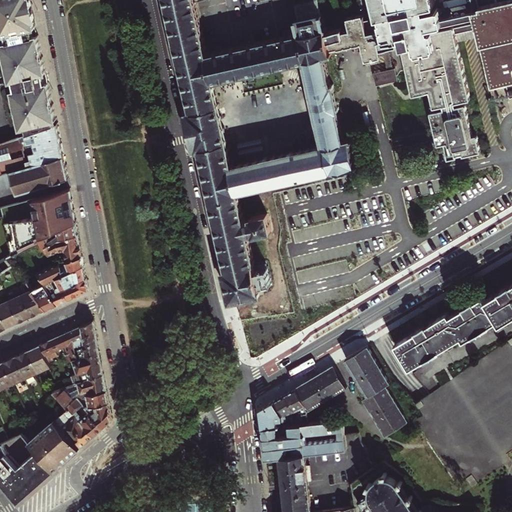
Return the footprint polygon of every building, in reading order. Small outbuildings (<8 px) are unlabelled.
[(0,0),(0,35),(7,34),(8,42),(35,36),(33,28),(37,27),(35,17),(31,0),(0,0)] [(341,109),(335,84),(332,85),(325,55),(334,53),(334,49),(329,32),(328,28),(327,28),(325,19),(323,19),(302,24),(299,25),(301,34),(208,56),(195,0),(166,0),(191,110),(187,111),(187,112),(185,112),(187,117),(188,117),(189,122),(188,122),(189,127),(190,126),(191,130),(192,135),(190,135),(191,140),(193,140),(194,144),(192,145),(193,149),(195,149),(196,150),(200,149),(227,269),(224,270),(231,300),(261,293),(257,274),(261,273),(261,272),(261,269),(261,267),(260,266),(257,264),(255,264),(249,237),(255,236),(256,237),(272,233),(269,216),(252,220),(252,219),(248,220),(248,219),(245,220),(238,193),(295,180),(360,165),(354,138),(345,140),(338,110),(341,109)] [(334,49),(363,42),(367,59),(385,55),(388,69),(375,72),(377,85),(400,79),(399,74),(400,71),(408,69),(414,94),(431,90),(435,106),(444,104),(445,107),(431,110),(439,144),(445,142),(449,158),(458,156),(458,154),(464,152),(464,154),(482,150),(479,132),(474,133),(468,102),(458,105),(457,102),(472,98),(458,32),(457,26),(456,25),(431,31),(430,27),(444,24),(443,18),(441,8),(427,11),(426,7),(438,4),(436,0),(374,0),(378,18),(367,20),(366,16),(349,20),(352,31),(345,33),(344,29),(329,32),(334,49)] [(511,0),(505,0),(482,5),(481,5),(482,9),(477,10),(474,10),(476,17),(477,22),(478,27),(491,87),(511,83),(511,0)] [(298,9),(302,24),(323,19),(320,5),(298,9)] [(474,10),(443,18),(444,24),(476,17),(474,10)] [(457,26),(458,32),(478,27),(477,22),(457,26)] [(45,62),(39,35),(35,36),(8,42),(6,43),(8,51),(5,52),(11,81),(14,80),(16,90),(18,99),(15,100),(18,114),(21,114),(24,127),(26,134),(56,124),(55,122),(55,120),(57,119),(52,97),(45,62)] [(0,142),(0,172),(11,170),(65,156),(61,137),(59,124),(58,123),(56,124),(26,134),(0,142)] [(17,193),(30,189),(68,177),(66,166),(65,156),(11,170),(15,186),(17,193)] [(0,189),(15,186),(11,170),(0,172),(0,189)] [(74,208),(70,187),(1,207),(13,254),(42,240),(41,237),(52,231),(62,227),(76,222),(74,208)] [(41,237),(42,240),(44,245),(78,232),(78,229),(76,222),(62,227),(52,231),(41,237)] [(80,239),(78,232),(44,245),(48,254),(61,249),(66,248),(67,253),(81,248),(80,239)] [(81,248),(67,253),(68,259),(68,260),(83,255),(81,248)] [(83,255),(68,260),(69,262),(71,270),(84,264),(83,259),(83,255)] [(84,264),(71,270),(64,274),(53,279),(56,285),(59,290),(63,288),(87,276),(86,271),(84,264)] [(45,283),(53,279),(64,274),(61,265),(39,276),(45,283)] [(89,288),(87,276),(63,288),(69,299),(72,297),(82,293),(83,292),(87,291),(89,288)] [(69,299),(63,288),(59,290),(56,285),(53,279),(45,283),(58,304),(64,301),(69,299)] [(58,304),(45,283),(33,289),(47,308),(52,306),(58,304)] [(511,284),(510,285),(509,284),(499,290),(500,291),(485,300),(483,297),(474,302),(474,300),(463,307),(464,308),(449,317),(448,313),(426,326),(425,325),(415,331),(416,332),(395,344),(409,368),(428,357),(430,359),(433,357),(435,356),(434,353),(438,351),(461,337),(463,340),(471,336),(478,332),(479,334),(481,332),(484,331),(483,328),(490,325),(497,320),(499,324),(511,316),(511,284)] [(32,289),(23,293),(33,315),(40,312),(43,311),(47,308),(33,289),(32,289)] [(33,315),(23,293),(10,299),(20,321),(26,318),(33,315)] [(10,299),(0,304),(0,310),(7,327),(13,325),(20,321),(10,299)] [(82,325),(74,328),(76,337),(96,330),(95,322),(94,319),(82,325)] [(70,360),(74,359),(79,357),(76,347),(74,338),(76,337),(74,328),(61,334),(43,342),(52,363),(57,360),(54,354),(60,352),(59,348),(67,345),(70,360)] [(96,330),(76,337),(74,338),(76,347),(98,340),(97,332),(96,330)] [(98,340),(76,347),(79,357),(100,351),(99,342),(98,340)] [(36,346),(30,348),(39,371),(53,365),(52,363),(43,342),(36,346)] [(389,383),(367,346),(345,359),(357,379),(362,388),(367,395),(363,398),(367,405),(375,419),(385,436),(406,422),(384,385),(389,383)] [(17,354),(27,377),(39,371),(30,348),(23,351),(17,354)] [(100,351),(79,357),(74,359),(78,372),(72,374),(75,384),(104,373),(102,362),(101,354),(100,351)] [(15,382),(27,377),(17,354),(10,357),(4,360),(15,382)] [(0,384),(2,388),(15,382),(4,360),(0,361),(0,384)] [(346,387),(334,365),(296,388),(306,404),(307,410),(318,403),(327,398),(338,392),(346,387)] [(81,395),(91,393),(107,389),(105,379),(104,373),(75,384),(54,391),(68,406),(79,397),(81,395)] [(291,390),(285,394),(295,408),(296,410),(302,406),(306,404),(296,388),(291,390)] [(91,393),(93,404),(109,401),(108,395),(107,389),(91,393)] [(279,397),(274,400),(283,412),(283,413),(284,424),(287,424),(296,423),(296,414),(293,414),(294,416),(289,417),(288,411),(295,408),(285,394),(279,397)] [(98,431),(103,427),(86,406),(79,397),(68,406),(71,410),(94,435),(98,431)] [(274,400),(261,408),(263,419),(263,426),(279,424),(277,413),(283,412),(274,400)] [(109,401),(93,404),(88,405),(86,406),(103,427),(108,423),(113,419),(109,401)] [(71,410),(57,422),(81,447),(84,444),(88,440),(91,438),(94,435),(71,410)] [(308,422),(307,415),(303,416),(299,416),(299,413),(296,414),(296,423),(308,422)] [(81,447),(57,422),(54,418),(28,441),(36,450),(55,471),(69,457),(81,447)] [(279,424),(263,426),(264,433),(267,454),(267,457),(278,456),(288,455),(287,446),(289,446),(289,443),(292,443),(293,454),(304,453),(346,448),(345,433),(344,419),(308,422),(296,423),(297,426),(300,425),(300,433),(288,434),(287,424),(284,424),(279,424)] [(10,439),(7,433),(0,435),(0,444),(4,442),(10,439)] [(48,476),(55,471),(36,450),(19,464),(9,451),(4,442),(0,444),(0,478),(19,503),(48,476)] [(283,502),(284,511),(310,511),(308,485),(307,483),(311,482),(309,467),(306,467),(304,453),(293,454),(288,455),(278,456),(279,467),(282,488),(283,502)] [(383,470),(383,476),(380,477),(378,478),(376,480),(374,483),(371,481),(369,484),(373,486),(373,489),(373,491),(359,501),(365,511),(480,511),(478,510),(479,509),(478,508),(477,507),(478,503),(437,498),(436,500),(436,505),(434,504),(433,503),(431,503),(430,502),(429,503),(428,503),(422,507),(423,507),(419,510),(411,498),(414,496),(412,492),(408,495),(401,484),(405,481),(402,478),(399,481),(396,478),(395,477),(391,476),(387,475),(387,470),(383,470)]
